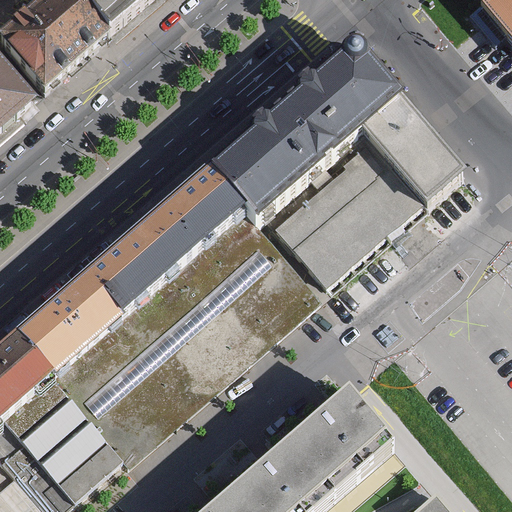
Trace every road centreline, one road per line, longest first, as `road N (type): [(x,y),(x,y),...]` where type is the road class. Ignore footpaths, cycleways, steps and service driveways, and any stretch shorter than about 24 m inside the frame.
road 1 (primary): [(0,298),(347,0)]
road 2 (primary): [(230,0),(0,198)]
road 3 (residential): [(511,175),(497,212),(333,352)]
road 4 (residential): [(333,352),(140,511)]
road 5 (residential): [(463,511),(333,352)]
